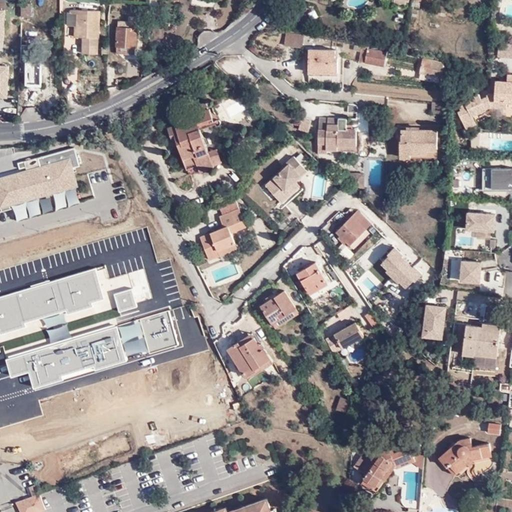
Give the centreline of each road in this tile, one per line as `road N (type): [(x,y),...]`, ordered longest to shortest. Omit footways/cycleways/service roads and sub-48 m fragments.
road 1 (tertiary): [(232,35),(109,108),(0,134)]
road 2 (residential): [(385,102),(288,91),(232,35)]
